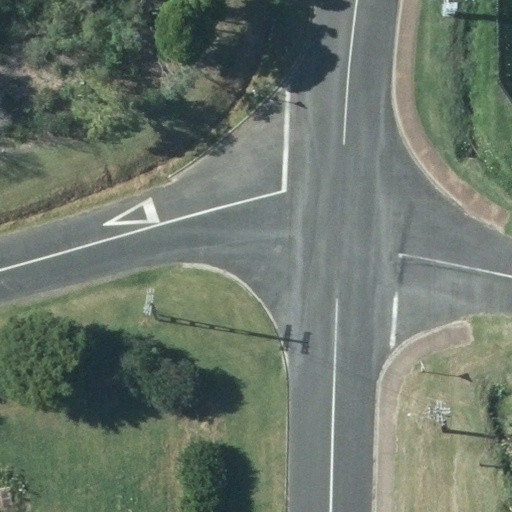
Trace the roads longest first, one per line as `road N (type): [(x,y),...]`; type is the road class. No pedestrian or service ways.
road 1 (residential): [(343,236),(245,214),(204,217),(0,269)]
road 2 (tertiary): [(343,236),(334,511)]
road 3 (tertiary): [(364,0),(343,236)]
road 4 (residential): [(343,236),(511,277)]
